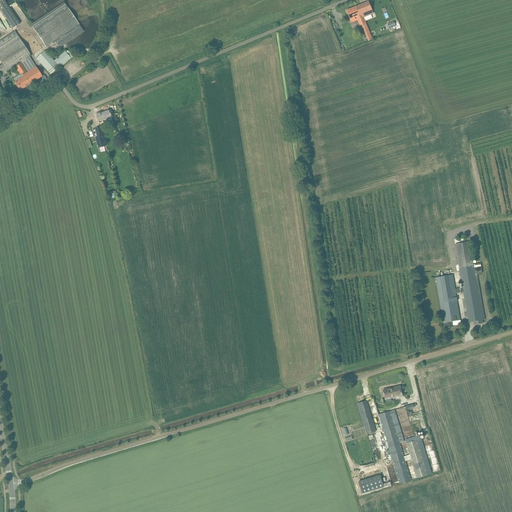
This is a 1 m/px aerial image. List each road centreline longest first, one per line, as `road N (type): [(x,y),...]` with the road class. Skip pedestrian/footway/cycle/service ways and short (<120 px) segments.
road 1 (unclassified): [(11,484),(511,332)]
road 2 (unclassified): [(0,115),(51,82),(73,102),(93,105),(347,0)]
